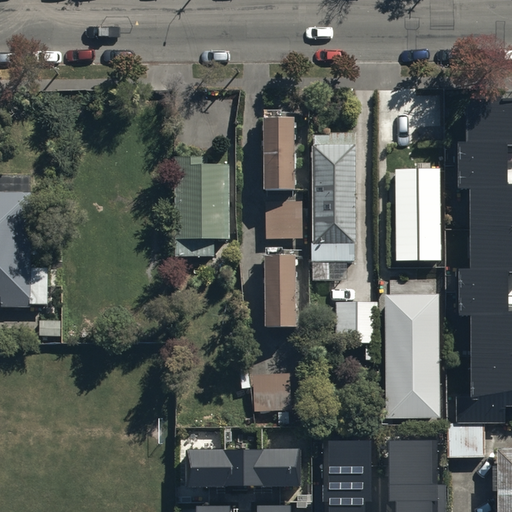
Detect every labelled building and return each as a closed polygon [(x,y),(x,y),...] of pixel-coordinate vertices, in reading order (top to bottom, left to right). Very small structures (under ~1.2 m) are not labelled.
[(470,393),(455,393),(455,424),(508,423),(508,415),(511,414),(511,318),(511,319),(510,286),(511,286),(511,183),(508,183),(508,159),(511,158),(511,109),(466,110),(467,152),(459,152),(459,194),(469,194),(470,274),(457,274),(458,326),(469,326),(470,393)] [(295,192),(295,120),(264,120),(264,192),(295,192)] [(354,267),(353,132),(311,133),(312,267),(354,267)] [(148,153),(91,153),(91,241),(112,241),(112,264),(147,265),(148,153)] [(213,243),(229,243),(228,159),(171,159),(172,257),(213,256),(213,243)] [(440,168),(395,169),(396,261),(441,260),(440,168)] [(0,302),(46,302),(46,269),(29,269),(30,192),(0,191),(0,302)] [(265,203),(266,241),(300,240),(299,202),(265,203)] [(297,333),(296,259),(265,259),(266,333),(297,333)] [(437,420),(436,298),(384,298),(385,420),(437,420)] [(380,351),(379,314),(337,314),(338,351),(380,351)] [(291,413),(289,377),(253,379),(255,415),(291,413)] [(449,460),(487,460),(486,425),(448,425),(449,460)] [(435,511),(435,443),(385,444),(385,505),(394,505),(393,511),(435,511)] [(368,511),(368,447),(325,448),(326,488),(315,488),(314,511),(368,511)] [(184,453),(184,488),(298,488),(298,452),(184,453)] [(511,511),(511,455),(498,456),(497,511),(511,511)]
